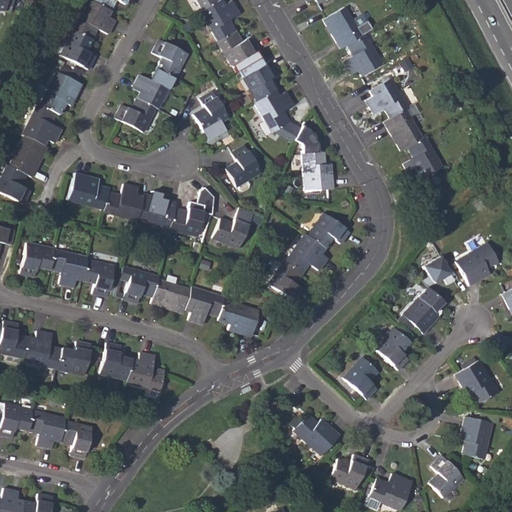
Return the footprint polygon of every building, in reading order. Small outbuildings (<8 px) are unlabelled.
[(0,0),(0,11),(4,12),(4,6),(11,7),(11,3),(11,0),(0,0)] [(86,0),(70,30),(90,40),(95,29),(106,34),(113,20),(106,16),(110,10),(89,0),(88,0),(86,0)] [(89,0),(110,10),(114,0),(124,4),(126,0),(89,0)] [(194,0),(200,10),(217,0),(194,0)] [(198,11),(215,41),(234,30),(228,20),(238,14),(230,0),(223,4),(220,0),(217,0),(200,10),(198,11)] [(343,46),(360,36),(342,7),(321,20),(338,49),(343,46)] [(57,55),(86,70),(94,56),(84,51),(90,40),(70,30),(57,55)] [(215,41),(229,66),(257,50),(249,36),(240,41),(234,30),(215,41)] [(360,36),(343,46),(349,56),(340,61),(348,75),(355,71),(358,77),(379,64),(362,35),(360,36)] [(172,78),(173,78),(185,54),(156,39),(149,53),(159,58),(153,68),(172,78)] [(276,74),(269,61),(262,64),(258,57),(236,71),(254,101),(273,90),(267,79),(276,74)] [(154,107),(157,108),(172,78),(153,68),(147,79),(137,74),(130,88),(137,92),(135,98),(154,107)] [(54,113),(58,115),(63,103),(68,106),(79,84),(54,71),(37,104),(54,113)] [(381,108),(387,120),(403,110),(405,109),(387,79),(367,91),(370,97),(363,101),(371,114),(381,108)] [(215,86),(209,90),(214,99),(221,95),(215,86)] [(190,113),(202,133),(226,119),(209,90),(196,98),(202,107),(190,113)] [(286,123),(280,112),(290,105),(282,92),(276,95),(273,90),(254,101),(251,102),(269,133),(271,131),(290,144),(296,131),(297,129),(286,123)] [(141,132),(154,107),(135,98),(129,109),(119,104),(112,118),(141,132)] [(22,136),(42,146),(45,140),(52,143),(59,130),(48,125),(54,113),(37,104),(36,103),(20,135),(22,136)] [(381,123),(398,152),(404,148),(420,138),(403,110),(387,120),(381,123)] [(23,173),(30,177),(45,147),(42,146),(22,136),(7,165),(23,173)] [(415,173),(418,179),(440,167),(422,137),(420,138),(404,148),(410,158),(400,163),(408,177),(415,173)] [(222,167),(236,187),(246,181),(258,174),(241,145),(229,152),(234,161),(222,167)] [(299,153),(302,191),(330,188),(328,165),(323,165),(321,151),(299,153)] [(0,174),(0,193),(21,204),(28,191),(17,186),(23,173),(7,165),(5,164),(0,174)] [(65,201),(101,210),(106,192),(107,189),(94,185),(95,179),(73,173),(65,201)] [(246,181),(236,187),(238,191),(241,192),(248,188),(248,185),(246,181)] [(100,212),(134,221),(135,219),(141,196),(134,194),(136,188),(121,184),(118,195),(106,192),(101,210),(100,212)] [(135,219),(167,227),(172,209),(174,202),(142,194),(141,196),(135,219)] [(184,212),(172,209),(167,227),(166,230),(195,236),(202,206),(187,202),(184,212)] [(209,238),(235,249),(248,220),(251,212),(237,207),(234,214),(229,224),(217,219),(209,238)] [(306,235),(323,248),(330,239),(338,244),(347,231),(321,213),(306,235)] [(0,243),(8,245),(11,230),(0,227),(0,243)] [(283,262),(300,274),(307,264),(316,271),(325,258),(319,254),(323,248),(306,235),(303,233),(283,262)] [(17,274),(32,277),(34,267),(46,270),(51,249),(24,243),(17,274)] [(453,262),(467,286),(488,273),(485,269),(496,262),(485,243),(453,262)] [(56,284),(72,288),(73,280),(79,281),(84,260),(85,257),(51,249),(46,270),(59,272),(56,284)] [(445,285),(452,281),(438,256),(421,267),(431,284),(441,278),(445,285)] [(90,294),(104,298),(111,266),(84,260),(79,281),(92,284),(90,294)] [(266,284),(292,303),(301,291),(292,284),(300,274),(283,262),(266,284)] [(120,300),(135,304),(137,294),(150,297),(155,280),(156,276),(129,269),(120,300)] [(148,303),(181,313),(182,311),(188,289),(155,280),(150,297),(148,303)] [(188,289),(182,311),(188,312),(185,320),(200,325),(203,314),(216,317),(221,300),(222,298),(189,287),(188,289)] [(400,314),(421,333),(437,316),(436,315),(438,313),(438,310),(436,308),(441,302),(425,288),(400,314)] [(511,288),(500,294),(511,316),(511,288)] [(225,330),(247,337),(255,311),(221,300),(216,317),(215,321),(227,324),(225,330)] [(0,326),(0,354),(21,359),(26,338),(13,335),(16,325),(1,321),(0,326)] [(372,348),(395,370),(406,359),(399,352),(407,343),(391,328),(372,348)] [(21,361),(55,369),(60,349),(47,346),(49,335),(34,332),(32,339),(26,338),(21,359),(21,361)] [(55,370),(81,376),(88,345),(73,342),(71,352),(60,349),(55,369),(55,370)] [(97,374),(124,380),(129,358),(116,356),(118,346),(104,343),(97,374)] [(124,383),(157,390),(161,370),(150,367),(152,356),(136,353),(135,360),(129,358),(124,380),(124,383)] [(340,378),(363,400),(374,388),(365,381),(374,372),(358,358),(340,378)] [(470,392),(477,403),(494,393),(474,361),(452,373),(465,395),(470,392)] [(265,406),(268,413),(276,410),(272,402),(265,406)] [(0,411),(0,435),(10,438),(12,428),(25,431),(29,411),(30,409),(2,403),(0,411)] [(34,445),(49,449),(51,441),(58,442),(62,421),(63,418),(29,411),(25,431),(37,434),(34,445)] [(291,430),(318,455),(335,436),(318,420),(314,424),(304,415),(291,430)] [(461,454),(482,459),(489,423),(463,417),(458,440),(464,442),(461,454)] [(67,455),(82,458),(89,427),(62,421),(58,442),(69,445),(67,455)] [(326,478),(352,489),(365,461),(351,454),(346,463),(335,458),(326,478)] [(426,483),(442,498),(461,479),(439,455),(428,465),(436,473),(426,483)] [(366,497),(398,510),(410,482),(389,473),(385,483),(374,478),(366,497)] [(0,511),(18,511),(21,500),(14,499),(16,491),(1,488),(0,493),(0,511)] [(18,511),(46,511),(50,497),(35,494),(33,503),(21,500),(18,511)]
